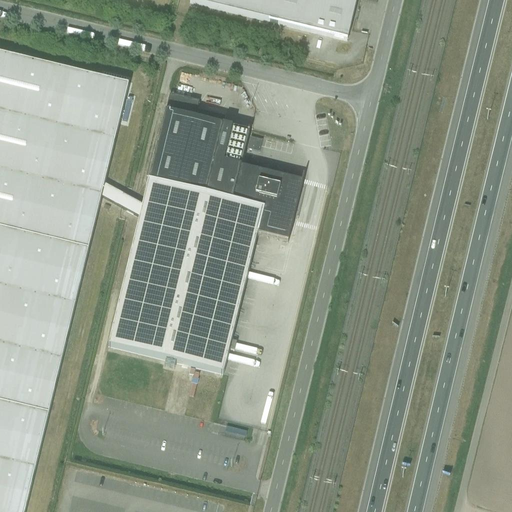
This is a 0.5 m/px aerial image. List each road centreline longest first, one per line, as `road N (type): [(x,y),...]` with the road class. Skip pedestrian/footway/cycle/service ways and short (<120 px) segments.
road 1 (motorway): [(492,0),(373,511)]
road 2 (unclassified): [(270,511),(369,99)]
road 3 (motorway): [(421,511),(511,123)]
road 4 (unclassified): [(0,11),(369,99)]
road 5 (unknown): [(283,459),(133,419),(121,433),(126,448),(273,499)]
road 6 (unknown): [(306,84),(303,120),(316,187),(266,391)]
road 7 (unclassified): [(456,511),(511,285)]
